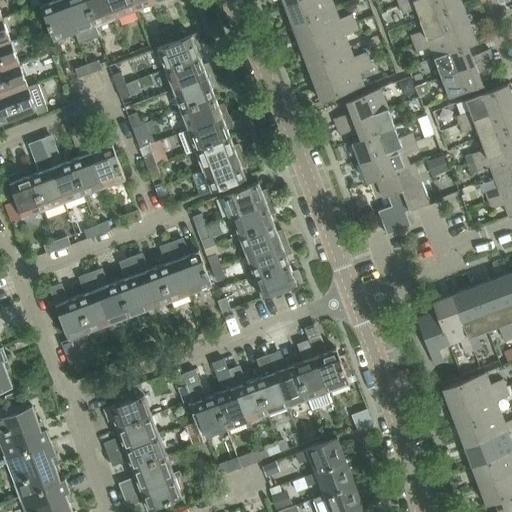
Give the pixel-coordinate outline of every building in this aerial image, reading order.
[(41,5),(54,39),(75,32),(63,0),(48,0),(49,2),(41,5)] [(63,0),(75,32),(96,24),(86,0),(63,0)] [(86,0),(96,24),(113,18),(115,23),(118,22),(109,0),(86,0)] [(109,0),(118,22),(120,21),(118,16),(136,9),(132,0),(109,0)] [(156,1),(155,0),(132,0),(136,9),(154,2),(156,8),(159,7),(156,1)] [(333,0),(296,0),(286,4),(293,23),(336,7),(333,0)] [(421,18),(463,3),(461,0),(412,0),(400,4),(404,13),(417,8),(421,18)] [(414,43),(470,22),(463,3),(421,18),(426,30),(412,35),(414,43)] [(353,13),(340,18),(336,7),(293,23),(300,42),(357,21),(353,13)] [(0,44),(12,40),(4,18),(0,19),(0,44)] [(347,36),(360,31),(357,23),(357,21),(300,42),(307,62),(350,45),(347,36)] [(436,57),(477,41),(470,22),(414,43),(417,51),(431,46),(436,57)] [(198,32),(158,47),(166,68),(200,55),(196,45),(202,43),(198,32)] [(0,71),(21,64),(12,40),(0,44),(0,71)] [(469,45),(478,42),(477,41),(436,57),(443,76),(493,57),(490,49),(472,55),(469,45)] [(368,51),(355,56),(350,45),(307,62),(314,81),(371,59),(368,51)] [(205,67),(200,55),(166,68),(173,88),(214,73),(210,65),(205,67)] [(479,72),(496,65),(493,57),(443,76),(450,96),(483,84),(479,72)] [(103,68),(99,59),(87,64),(91,72),(103,68)] [(361,73),(374,68),(371,59),(314,81),(322,101),(365,85),(361,73)] [(0,97),(29,86),(21,64),(0,71),(0,97)] [(76,68),(79,77),(91,72),(87,64),(76,68)] [(122,71),(113,75),(117,86),(126,83),(122,71)] [(217,83),(214,73),(173,88),(181,109),(215,96),(212,85),(217,83)] [(411,89),(417,86),(413,75),(402,79),(404,85),(411,89)] [(417,86),(421,97),(428,94),(431,89),(428,81),(417,86)] [(29,86),(0,97),(0,123),(38,109),(39,113),(48,110),(38,83),(29,86)] [(122,98),(131,95),(126,83),(117,86),(122,98)] [(470,110),(459,114),(462,123),(511,103),(511,92),(508,83),(466,98),(470,110)] [(351,111),(334,118),(338,130),(388,112),(379,88),(347,100),(351,111)] [(220,107),(215,96),(181,109),(188,128),(229,113),(226,105),(220,107)] [(481,138),(511,125),(511,103),(462,123),(465,131),(477,127),(481,138)] [(141,123),(137,112),(128,115),(133,127),(141,123)] [(362,138),(394,126),(388,112),(338,130),(340,134),(358,128),(362,138)] [(179,132),(186,152),(190,151),(196,149),(231,136),(227,126),(233,123),(229,113),(188,128),(179,132)] [(133,127),(137,139),(146,135),(141,123),(133,127)] [(469,164),(511,147),(511,125),(481,138),(484,148),(465,155),(469,164)] [(362,138),(353,141),(360,161),(414,141),(411,133),(398,138),(394,126),(362,138)] [(196,150),(204,169),(244,154),(241,146),(235,148),(231,136),(196,149),(190,151),(186,152),(186,153),(196,150)] [(414,141),(360,161),(367,182),(376,178),(376,177),(408,164),(404,154),(417,149),(414,141)] [(113,143),(100,148),(98,142),(90,145),(105,186),(126,178),(113,143)] [(82,155),(71,159),(85,194),(105,186),(90,145),(80,149),(82,155)] [(472,173),(491,165),(495,176),(511,169),(511,147),(469,164),(472,173)] [(152,152),(144,155),(148,166),(157,164),(152,152)] [(247,177),(242,165),(248,163),(244,154),(204,169),(212,190),(247,177)] [(433,176),(450,170),(444,154),(427,161),(433,176)] [(60,163),(58,157),(50,160),(65,201),(85,194),(71,159),(60,163)] [(45,209),(63,202),(65,201),(50,160),(40,164),(42,170),(32,174),(45,209)] [(408,164),(376,177),(376,178),(382,193),(384,199),(390,197),(393,204),(378,210),(382,219),(385,229),(387,234),(403,228),(408,226),(411,225),(406,211),(416,207),(418,206),(429,202),(420,179),(414,162),(408,164)] [(161,176),(157,164),(148,166),(153,179),(161,176)] [(489,200),(511,191),(511,169),(495,176),(499,187),(486,192),(489,200)] [(5,203),(12,221),(45,209),(32,174),(20,178),(17,172),(8,176),(16,199),(5,203)] [(263,193),(259,181),(224,194),(232,214),(273,199),(269,190),(263,193)] [(511,191),(489,200),(492,208),(505,203),(510,215),(511,214),(511,191)] [(164,209),(172,205),(167,193),(159,197),(164,209)] [(270,211),(276,208),(273,199),(232,214),(239,235),(275,222),(270,211)] [(141,218),(138,209),(125,214),(128,223),(141,218)] [(193,216),(193,218),(197,227),(206,224),(201,213),(193,216)] [(100,233),(112,229),(109,220),(96,225),(100,233)] [(285,231),(279,233),(275,222),(239,235),(247,255),(288,240),(285,231)] [(197,227),(201,239),(210,236),(206,224),(197,227)] [(96,225),(85,229),(88,238),(100,233),(96,225)] [(60,248),(71,244),(68,235),(56,240),(60,248)] [(199,249),(187,254),(181,237),(172,241),(193,297),(195,296),(194,292),(212,285),(199,249)] [(56,240),(44,244),(47,253),(60,248),(56,240)] [(286,252),(292,249),(288,240),(247,255),(254,275),(290,262),(286,252)] [(163,244),(169,261),(158,265),(171,300),(189,293),(190,298),(193,297),(172,241),(163,244)] [(216,252),(207,256),(212,268),(221,265),(216,252)] [(146,269),(140,253),(131,256),(152,312),(154,311),(153,307),(171,300),(158,265),(146,269)] [(122,259),(128,276),(117,280),(131,315),(148,309),(150,312),(152,312),(131,256),(122,259)] [(300,271),(294,273),(290,262),(254,275),(262,297),(303,281),(300,271)] [(216,280),(225,277),(221,265),(212,268),(216,280)] [(106,284),(100,268),(91,271),(113,327),(114,326),(112,322),(131,315),(117,280),(106,284)] [(82,275),(88,291),(77,295),(91,330),(108,324),(109,328),(113,327),(91,271),(82,275)] [(511,277),(510,272),(491,280),(511,335),(511,277)] [(511,335),(491,280),(472,287),(488,329),(500,325),(505,338),(511,335)] [(81,360),(72,337),(91,330),(77,295),(66,300),(59,283),(50,287),(69,338),(61,341),(70,364),(81,360)] [(488,329),(472,287),(453,294),(474,349),(482,346),(477,333),(488,329)] [(474,349),(453,294),(434,301),(450,344),(462,339),(467,352),(474,349)] [(231,309),(227,296),(218,299),(223,312),(231,309)] [(444,361),(439,348),(450,344),(434,301),(433,302),(436,311),(417,318),(435,364),(444,361)] [(324,352),(318,335),(309,338),(329,390),(350,382),(336,347),(324,352)] [(333,401),(329,390),(309,338),(300,342),(307,358),(295,363),(309,398),(313,409),(333,401)] [(0,391),(13,386),(3,360),(9,358),(4,345),(0,346),(0,391)] [(279,351),(269,354),(290,411),(293,410),(291,405),(309,398),(295,363),(285,367),(279,351)] [(266,374),(255,378),(268,413),(286,407),(288,412),(290,411),(269,354),(260,358),(266,374)] [(223,390),(214,393),(227,429),(246,422),(248,427),(250,426),(248,421),(229,370),(224,358),(212,362),(223,390)] [(239,366),(229,370),(248,421),(250,426),(252,425),(250,420),(268,413),(255,378),(245,382),(239,366)] [(196,368),(183,373),(187,384),(193,399),(194,398),(208,436),(227,429),(214,393),(206,396),(196,368)] [(487,371),(443,388),(451,408),(507,387),(503,377),(490,382),(487,371)] [(111,394),(115,404),(102,409),(106,420),(113,417),(117,428),(151,415),(139,383),(111,394)] [(185,402),(193,399),(187,384),(179,388),(185,402)] [(497,399),(510,394),(507,387),(451,408),(458,427),(501,410),(497,399)] [(42,430),(33,405),(0,417),(0,447),(4,459),(52,441),(47,428),(42,430)] [(511,417),(505,420),(501,410),(458,427),(465,446),(511,428),(511,417)] [(163,429),(158,432),(151,415),(117,428),(122,439),(105,445),(108,454),(165,432),(163,429)] [(511,438),(511,437),(511,436),(511,428),(465,446),(472,465),(511,450),(511,438)] [(160,437),(166,435),(165,432),(108,454),(112,462),(128,456),(133,468),(167,454),(160,437)] [(301,463),(312,458),(317,471),(347,460),(338,437),(297,452),(301,463)] [(52,441),(4,459),(19,497),(66,479),(66,478),(61,480),(52,455),(56,453),(52,441)] [(260,451),(262,458),(270,455),(267,448),(260,451)] [(511,450),(472,465),(480,484),(511,472),(511,450)] [(179,469),(173,471),(167,454),(133,468),(137,479),(120,485),(124,494),(180,472),(179,469)] [(241,466),(253,462),(250,454),(239,458),(241,466)] [(231,470),(227,460),(217,464),(221,474),(231,470)] [(281,472),(277,460),(264,465),(268,476),(281,472)] [(321,481),(325,494),(355,483),(347,460),(317,471),(306,476),(310,485),(321,481)] [(176,477),(181,475),(180,472),(124,494),(127,503),(143,497),(148,509),(183,496),(176,477)] [(511,472),(480,484),(487,503),(511,493),(511,472)] [(73,511),(66,493),(71,491),(66,479),(19,497),(24,511),(73,511)] [(317,511),(343,511),(363,504),(355,483),(325,494),(313,498),(317,511)] [(273,497),(278,510),(293,504),(288,491),(273,497)] [(511,511),(511,493),(487,503),(487,504),(496,501),(500,510),(495,511),(511,511)]
